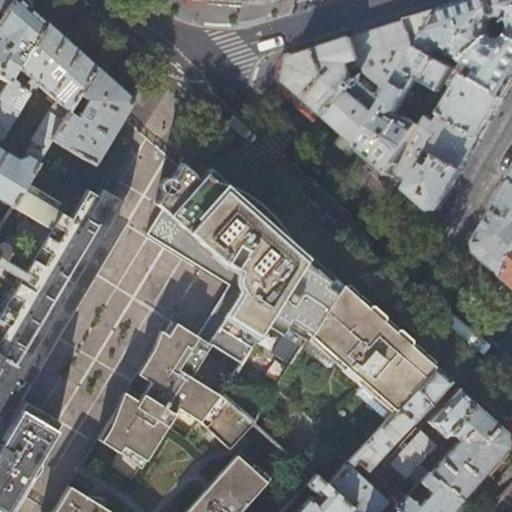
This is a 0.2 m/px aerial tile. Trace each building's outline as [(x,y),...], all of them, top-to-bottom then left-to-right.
[(34,11),(21,0),(10,0),(0,15),(0,76),(8,82),(45,21),(34,11)] [(0,0),(0,15),(10,0),(0,0)] [(470,0),(465,2),(440,10),(418,48),(418,49),(435,58),(441,48),(464,61),(492,37),(491,35),(489,31),(489,29),(490,26),(492,22),(493,21),(494,20),(496,19),(498,18),(491,0),(470,0)] [(511,0),(491,0),(498,18),(499,22),(506,21),(506,19),(507,19),(510,21),(511,23),(511,24),(511,34),(511,35),(511,0)] [(428,14),(409,19),(418,48),(440,10),(428,14)] [(379,29),(352,38),(361,65),(363,72),(371,79),(381,87),(391,95),(418,49),(418,48),(409,19),(379,29)] [(72,106),(95,66),(45,21),(8,82),(0,95),(0,199),(12,207),(12,206),(26,183),(52,140),(68,112),(72,106)] [(511,35),(505,32),(501,30),(498,32),(492,37),(464,61),(455,69),(503,97),(511,82),(511,35)] [(361,65),(352,38),(335,43),(290,57),(285,82),(323,116),(353,82),(349,70),(361,65)] [(431,108),(455,69),(435,58),(418,49),(391,95),(359,149),(366,154),(374,162),(390,176),(420,126),(431,108)] [(115,84),(95,66),(72,106),(80,112),(77,117),(68,112),(52,140),(94,166),(120,119),(132,98),(130,97),(115,84)] [(492,117),(503,97),(455,69),(431,108),(480,137),(492,117)] [(368,82),(371,79),(363,72),(353,82),(323,116),(340,131),(359,149),(391,95),(381,87),(377,98),(374,95),(376,89),(368,82)] [(120,79),(115,84),(130,97),(135,92),(127,85),(120,79)] [(480,137),(431,108),(420,126),(437,136),(429,151),(461,171),(470,155),(480,137)] [(405,189),(429,151),(437,136),(420,126),(390,176),(405,189)] [(454,181),(461,171),(429,151),(405,189),(419,202),(429,211),(438,209),(454,181)] [(382,184),(390,176),(374,162),(367,170),(382,184)] [(304,254),(305,253),(208,168),(201,176),(200,178),(182,163),(179,168),(172,180),(167,179),(162,182),(161,189),(164,194),(157,202),(163,209),(149,233),(229,284),(198,335),(210,343),(241,362),(306,257),(304,254)] [(503,276),(511,260),(511,179),(507,189),(475,243),(476,248),(478,253),(489,263),(503,276)] [(0,272),(18,283),(0,313),(0,395),(16,370),(28,377),(119,224),(109,218),(120,198),(102,188),(97,195),(87,190),(74,211),(26,183),(12,206),(50,228),(25,271),(5,260),(5,258),(5,256),(4,254),(2,254),(0,254),(0,272)] [(412,222),(400,212),(396,217),(407,227),(412,222)] [(241,362),(221,395),(251,421),(273,387),(340,284),(318,265),(305,253),(304,254),(306,257),(241,362)] [(511,283),(511,260),(503,276),(510,282),(511,283)] [(340,284),(273,387),(311,421),(350,380),(395,333),(369,310),(353,296),(340,284)] [(251,421),(221,395),(190,376),(210,343),(198,335),(170,320),(162,332),(137,373),(149,380),(141,394),(128,387),(96,438),(118,452),(122,446),(145,458),(178,408),(199,421),(228,447),(252,422),(251,421)] [(356,378),(392,410),(395,406),(432,366),(395,333),(350,380),(352,381),(356,378)] [(432,366),(395,406),(411,421),(413,422),(449,381),(432,366)] [(439,441),(448,430),(473,403),(457,388),(428,420),(436,427),(428,436),(436,443),(439,441)] [(511,421),(481,394),(473,403),(474,403),(504,430),(511,421)] [(2,399),(0,401),(0,511),(15,511),(64,424),(2,399)] [(474,403),(473,403),(448,430),(459,440),(450,450),(439,441),(436,443),(418,463),(458,500),(484,471),(506,447),(506,432),(504,430),(474,403)] [(368,468),(411,421),(395,406),(392,410),(325,483),(355,511),(373,511),(385,499),(350,467),(358,459),(368,468)] [(418,463),(436,443),(428,436),(420,429),(390,462),(406,476),(418,463)] [(238,511),(266,481),(236,454),(183,511),(111,511),(67,484),(49,511),(238,511)] [(418,463),(406,476),(385,499),(373,511),(447,511),(458,500),(418,463)] [(355,511),(325,483),(314,474),(306,483),(319,495),(315,499),(310,495),(294,511),(355,511)]
